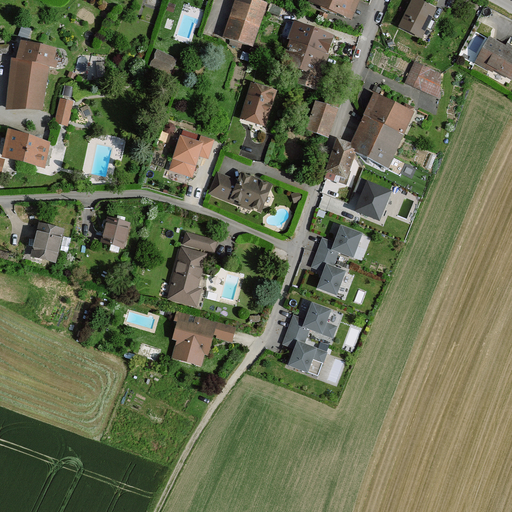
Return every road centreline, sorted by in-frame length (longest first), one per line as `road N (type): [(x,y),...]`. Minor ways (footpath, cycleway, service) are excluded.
road 1 (residential): [(0,199),(140,194),(297,249)]
road 2 (residential): [(297,249),(380,0)]
road 3 (track): [(156,511),(205,418),(249,358)]
road 4 (residential): [(249,358),(265,337),(297,249)]
